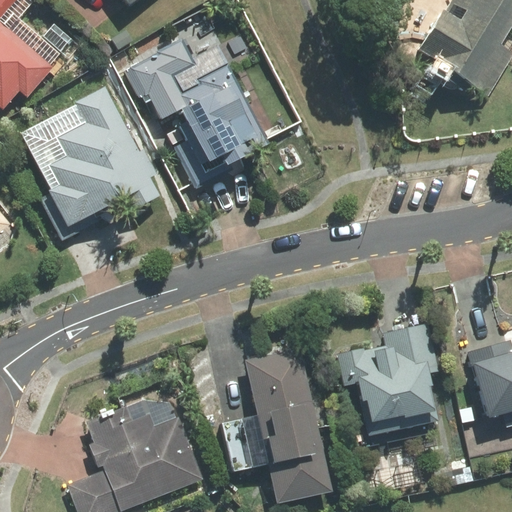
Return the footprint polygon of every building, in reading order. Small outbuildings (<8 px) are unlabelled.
[(55,71),(1,23),(21,0),(0,0),(0,108),(1,108),(5,111),(20,94),(28,101),(55,71)] [(511,0),(452,0),(423,55),(438,64),(431,76),(486,106),(511,57),(511,48),(506,45),(511,33),(511,0)] [(140,40),(124,23),(107,38),(123,55),(140,40)] [(185,37),(125,70),(153,123),(176,110),(184,126),(168,135),(199,192),(257,161),(248,145),(268,134),(218,43),(195,55),(185,37)] [(162,198),(107,88),(78,102),(89,123),(33,150),(45,174),(51,172),(59,189),(35,201),(54,238),(125,203),(131,214),(162,198)] [(0,235),(12,224),(0,210),(0,235)] [(384,345),(339,349),(341,388),(362,387),(363,404),(373,403),(375,433),(438,430),(436,378),(447,377),(445,324),(383,327),(384,345)] [(511,340),(468,353),(487,421),(511,414),(511,340)] [(305,347),(246,354),(259,416),(220,425),(231,476),(271,467),(279,505),(336,493),(305,347)] [(121,511),(204,481),(172,395),(85,427),(103,474),(69,487),(78,511),(121,511)]
